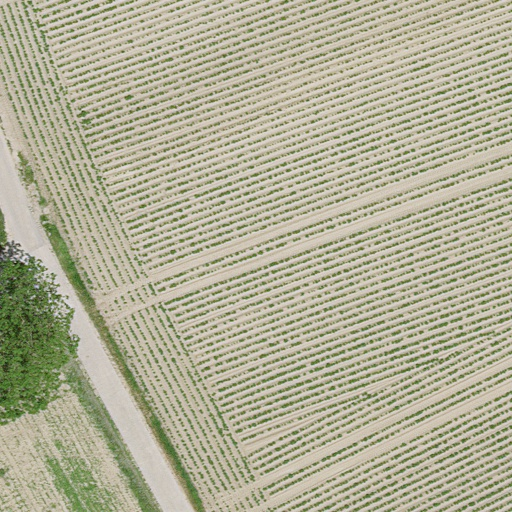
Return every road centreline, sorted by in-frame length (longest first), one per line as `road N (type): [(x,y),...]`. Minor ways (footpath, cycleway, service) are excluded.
road 1 (track): [(174,511),(55,292)]
road 2 (track): [(55,292),(0,138)]
